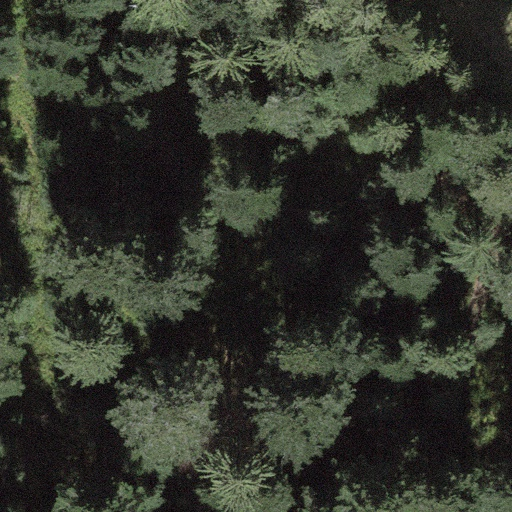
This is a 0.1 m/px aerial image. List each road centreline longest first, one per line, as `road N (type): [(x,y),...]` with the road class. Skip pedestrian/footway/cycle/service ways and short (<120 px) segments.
road 1 (track): [(324,511),(511,168)]
road 2 (track): [(511,108),(372,0)]
